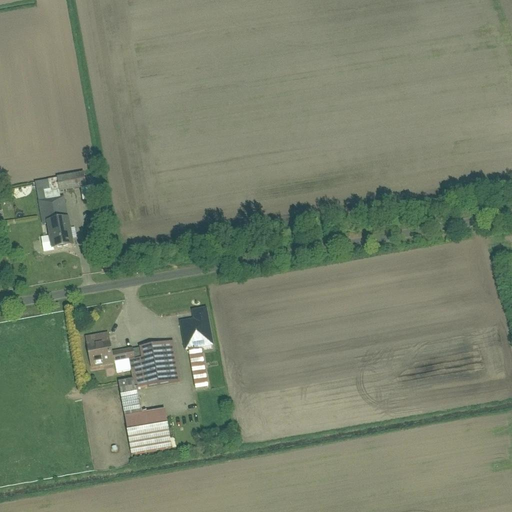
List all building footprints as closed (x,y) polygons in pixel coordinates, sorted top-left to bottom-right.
[(85,174),(61,178),(64,192),(85,189),(87,188),(85,174)] [(65,198),(64,192),(61,178),(52,180),(54,189),(47,190),(49,201),(65,198)] [(87,202),(100,200),(98,186),(87,188),(85,189),(87,202)] [(42,202),(46,225),(53,224),(72,221),(68,198),(65,198),(49,201),(42,202)] [(58,251),(80,247),(75,220),(72,221),(53,224),(55,237),(58,251)] [(55,237),(44,239),(47,253),(58,251),(55,237)] [(217,347),(211,309),(195,312),(197,320),(184,323),(189,352),(193,352),(206,349),(217,347)] [(113,334),(87,339),(94,372),(118,368),(120,378),(140,375),(138,364),(135,351),(116,354),(113,334)] [(138,364),(140,375),(141,381),(142,390),(183,383),(176,344),(142,350),(144,362),(138,364)] [(206,349),(193,352),(200,391),(213,389),(206,349)] [(125,384),(130,417),(147,414),(142,390),(141,381),(125,384)] [(138,457),(178,450),(170,410),(147,414),(130,417),(138,457)]
